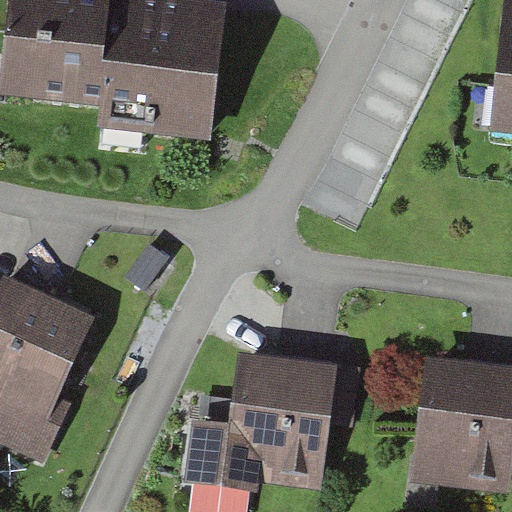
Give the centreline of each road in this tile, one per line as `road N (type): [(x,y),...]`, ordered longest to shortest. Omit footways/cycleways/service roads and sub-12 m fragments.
road 1 (residential): [(378,0),(254,248)]
road 2 (residential): [(511,300),(254,248)]
road 3 (residential): [(254,248),(181,224),(0,194)]
